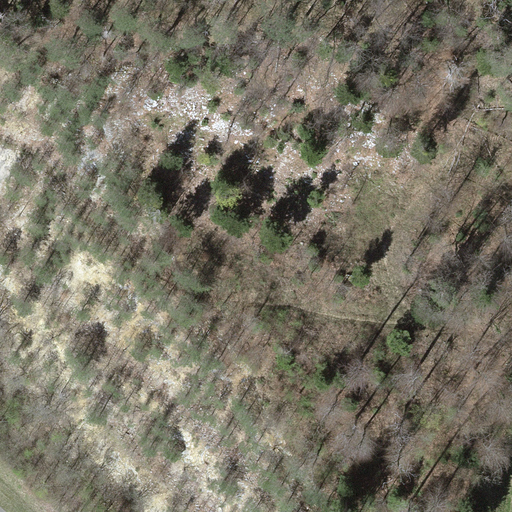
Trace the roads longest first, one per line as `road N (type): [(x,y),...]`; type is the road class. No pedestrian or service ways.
road 1 (track): [(511,136),(440,168),(389,214),(348,297),(310,296)]
road 2 (track): [(348,297),(456,329),(511,332)]
